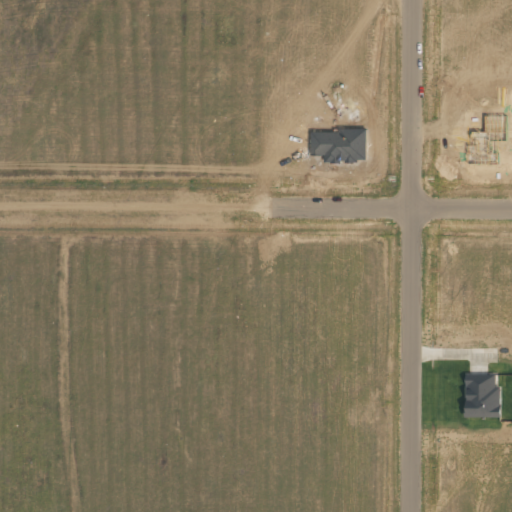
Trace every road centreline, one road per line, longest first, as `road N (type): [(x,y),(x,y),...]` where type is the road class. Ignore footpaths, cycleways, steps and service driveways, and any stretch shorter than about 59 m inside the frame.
road 1 (residential): [(0,204),(511,210)]
road 2 (residential): [(413,0),(408,511)]
